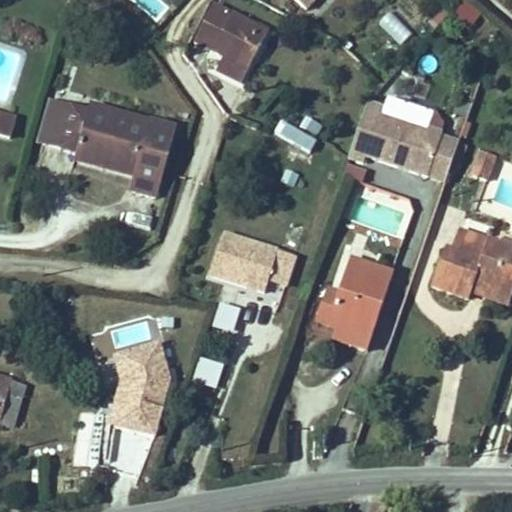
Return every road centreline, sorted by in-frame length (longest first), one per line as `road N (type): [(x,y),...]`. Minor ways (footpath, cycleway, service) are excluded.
road 1 (tertiary): [(189,511),(511,481)]
road 2 (unknown): [(213,508),(294,207)]
